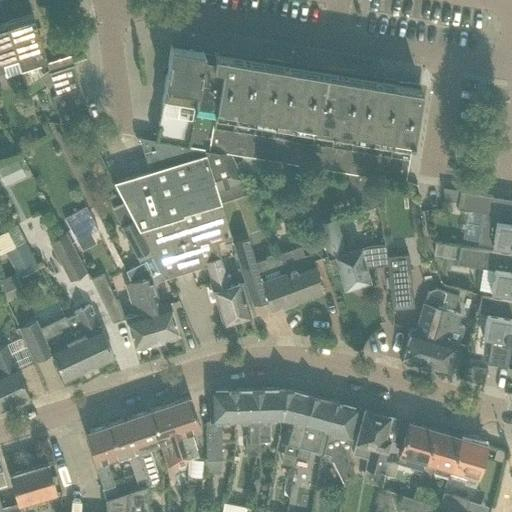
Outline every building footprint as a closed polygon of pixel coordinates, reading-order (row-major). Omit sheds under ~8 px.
[(31,14),(5,22),(15,54),(20,71),(47,63),(31,14)] [(20,71),(15,54),(5,22),(0,23),(0,73),(4,72),(5,76),(20,71)] [(189,130),(202,56),(202,51),(170,45),(155,139),(187,145),(189,130)] [(404,181),(419,87),(213,53),(212,58),(202,56),(189,130),(187,145),(203,147),(230,152),(384,176),(404,181)] [(51,83),(76,76),(73,64),(48,72),(51,83)] [(80,87),(76,76),(51,83),(55,95),(80,87)] [(84,101),(80,87),(55,95),(52,96),(56,110),(84,101)] [(93,129),(84,101),(56,110),(60,123),(93,129)] [(220,203),(216,188),(203,147),(187,145),(155,139),(138,137),(149,170),(113,181),(123,200),(132,219),(138,230),(183,216),(182,214),(220,203)] [(244,180),(230,152),(203,147),(216,188),(244,180)] [(15,158),(0,164),(0,174),(4,183),(23,174),(15,158)] [(357,211),(376,205),(368,176),(345,172),(357,211)] [(459,190),(456,207),(464,209),(482,212),(478,238),(477,242),(511,248),(511,222),(500,220),(490,219),(488,219),(490,211),(492,195),(459,190)] [(215,242),(230,238),(231,238),(220,203),(182,214),(183,216),(138,230),(164,278),(206,265),(223,321),(248,314),(239,283),(229,287),(220,257),(219,257),(215,242)] [(86,206),(64,217),(76,241),(99,230),(86,206)] [(368,280),(359,247),(345,252),(335,218),(318,223),(332,272),(339,270),(343,287),(368,280)] [(132,219),(120,225),(140,262),(143,261),(150,275),(153,284),(164,278),(138,230),(132,219)] [(26,243),(16,225),(0,232),(0,253),(5,251),(19,278),(39,268),(35,261),(26,243)] [(86,269),(65,233),(49,242),(70,278),(86,269)] [(295,301),(278,254),(273,256),(271,254),(266,256),(265,258),(255,262),(247,238),(232,242),(252,305),(266,299),(270,310),(295,301)] [(436,241),(434,253),(445,255),(447,243),(436,241)] [(457,256),(456,263),(484,267),(489,268),(493,269),(490,287),(489,291),(511,294),(511,253),(460,245),(459,245),(457,256)] [(323,291),(316,272),(309,253),(303,255),(300,246),(289,250),(278,254),(295,301),(323,291)] [(408,254),(386,256),(392,309),(413,306),(408,254)] [(140,262),(125,270),(131,281),(138,278),(156,341),(165,338),(169,340),(174,339),(176,335),(179,334),(169,303),(160,306),(153,284),(150,275),(143,261),(140,262)] [(102,272),(90,277),(103,304),(112,322),(125,317),(133,348),(136,347),(140,349),(145,347),(147,344),(156,341),(138,278),(131,281),(125,282),(134,314),(124,316),(102,272)] [(13,277),(0,282),(0,286),(5,298),(13,295),(9,287),(17,284),(13,277)] [(409,328),(400,359),(403,360),(405,363),(409,365),(413,363),(423,365),(440,307),(445,291),(435,288),(427,291),(424,302),(423,302),(421,309),(425,310),(419,331),(414,329),(409,328)] [(440,307),(423,365),(433,368),(434,372),(439,373),(442,371),(445,372),(454,342),(458,343),(464,326),(457,324),(460,314),(452,311),(453,310),(450,310),(451,306),(454,307),(457,294),(445,291),(440,307)] [(476,309),(475,312),(485,313),(482,336),(490,337),(489,345),(486,363),(506,366),(510,341),(511,340),(511,329),(511,328),(511,314),(511,315),(511,310),(511,300),(509,300),(480,295),(476,309)] [(74,312),(75,314),(65,319),(88,368),(113,357),(89,305),(74,312)] [(88,368),(65,319),(64,316),(39,328),(36,319),(19,327),(26,343),(34,361),(51,353),(64,380),(88,368)] [(28,396),(16,369),(4,344),(0,345),(0,399),(4,408),(28,396)] [(465,363),(461,376),(472,379),(483,382),(486,367),(474,365),(465,363)] [(280,419),(284,388),(278,387),(256,388),(257,441),(269,441),(268,419),(280,419)] [(210,420),(205,421),(206,442),(206,460),(221,460),(221,442),(220,420),(236,420),(235,388),(209,389),(209,409),(210,420)] [(256,388),(235,388),(236,420),(245,419),(246,441),(246,455),(256,454),(257,441),(256,388)] [(290,388),(284,388),(280,419),(287,421),(281,442),(285,443),(283,452),(294,455),(311,394),(290,388)] [(302,426),(294,455),(307,458),(310,449),(319,451),(325,431),(322,430),(331,399),(311,394),(302,426)] [(199,428),(194,415),(188,396),(169,403),(188,460),(197,456),(189,432),(199,428)] [(349,437),(352,426),(358,407),(331,399),(322,430),(325,431),(328,432),(322,452),(330,454),(328,459),(332,460),(343,482),(348,457),(347,457),(352,438),(349,437)] [(169,403),(147,410),(158,442),(161,441),(169,466),(188,460),(169,403)] [(355,441),(352,453),(367,457),(364,467),(380,472),(384,457),(389,438),(383,436),(389,415),(364,408),(358,427),(355,441)] [(148,446),(158,442),(147,410),(126,417),(145,473),(149,484),(159,480),(148,446)] [(107,424),(106,424),(116,456),(118,456),(127,453),(135,477),(138,487),(145,485),(149,484),(145,473),(126,417),(107,424)] [(408,420),(395,462),(397,462),(397,461),(419,468),(419,469),(421,470),(423,464),(423,463),(424,460),(424,461),(434,428),(408,420)] [(104,425),(84,432),(102,487),(102,488),(114,484),(106,460),(115,457),(116,456),(106,424),(104,425)] [(450,468),(459,436),(434,428),(424,461),(424,460),(423,464),(434,467),(433,472),(447,476),(449,468),(450,468)] [(473,484),(486,444),(459,436),(450,468),(449,468),(447,476),(473,484)] [(50,493),(55,491),(46,463),(9,474),(18,503),(50,493)] [(385,476),(382,489),(394,493),(398,480),(385,476)] [(147,511),(145,485),(138,487),(104,498),(105,511),(147,511)] [(416,485),(413,498),(425,502),(429,489),(416,485)] [(442,492),(438,506),(460,511),(464,511),(468,499),(442,492)] [(425,502),(413,498),(401,495),(398,507),(414,511),(432,511),(434,504),(425,502)] [(219,511),(243,511),(245,505),(222,501),(219,511)] [(19,511),(18,503),(1,508),(2,511),(19,511)]
